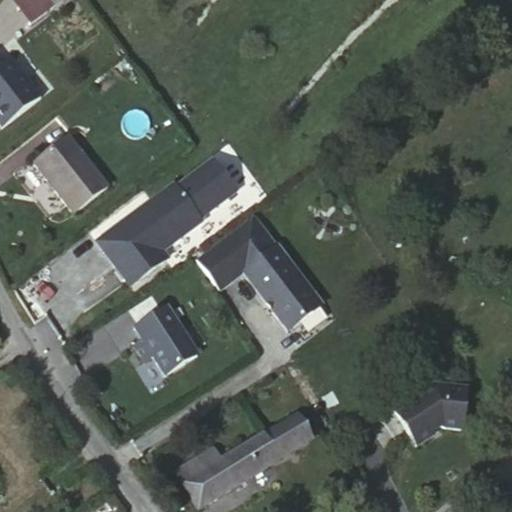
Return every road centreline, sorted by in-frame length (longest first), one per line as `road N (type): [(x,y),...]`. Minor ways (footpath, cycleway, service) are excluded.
road 1 (unclassified): [(156,511),(24,352),(0,296)]
road 2 (unknown): [(492,362),(357,511)]
